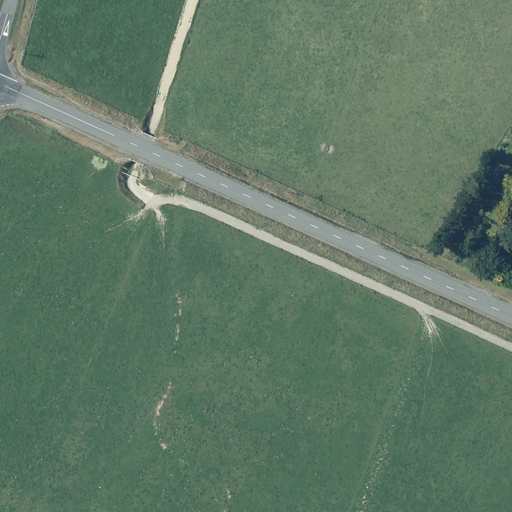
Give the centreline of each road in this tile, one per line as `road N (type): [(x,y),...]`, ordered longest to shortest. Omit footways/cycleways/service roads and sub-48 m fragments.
road 1 (track): [(192,0),(132,172),(134,191),(201,208),(511,347)]
road 2 (unclassified): [(0,85),(511,315)]
